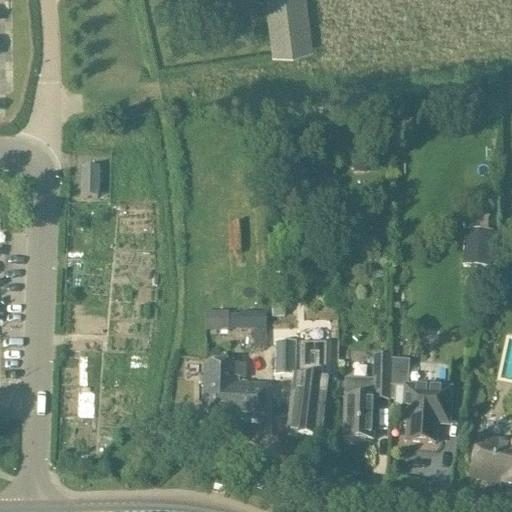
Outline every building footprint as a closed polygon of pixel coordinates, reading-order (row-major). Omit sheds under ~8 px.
[(304,0),(265,0),(273,54),(311,49),(304,0)] [(405,106),(389,106),(389,130),(405,130),(405,106)] [(354,156),(354,172),(365,172),(365,156),(354,156)] [(98,169),(82,169),(81,199),(98,199),(98,169)] [(466,231),(464,267),(492,269),(494,233),(466,231)] [(283,307),(282,307),(271,307),(272,319),(284,319),(283,307)] [(214,312),(204,313),(204,333),(228,332),(228,331),(228,317),(228,312),(228,313),(214,312)] [(266,312),(239,312),(239,317),(239,331),(266,331),(266,312)] [(275,344),(274,378),(295,378),(296,344),(275,344)] [(345,381),(345,399),(343,441),(373,442),(374,401),(389,402),(390,379),(391,358),(375,358),(374,382),(345,381)] [(205,366),(203,420),(223,421),(225,367),(205,366)] [(225,367),(223,421),(242,422),(244,388),(238,388),(238,379),(245,380),(245,368),(225,367)] [(293,393),(287,436),(323,441),(328,397),(314,395),(315,383),(294,381),(293,393)] [(244,388),(242,422),(262,423),(263,389),(244,388)] [(405,389),(395,388),(393,411),(404,412),(403,424),(408,424),(406,443),(435,445),(436,426),(448,427),(450,391),(405,388),(405,389)] [(166,423),(163,439),(184,443),(187,428),(166,423)] [(479,437),(470,477),(501,485),(511,487),(511,446),(510,446),(511,444),(479,437)]
